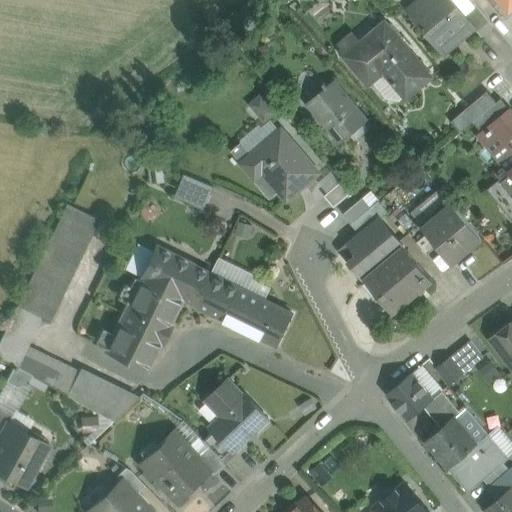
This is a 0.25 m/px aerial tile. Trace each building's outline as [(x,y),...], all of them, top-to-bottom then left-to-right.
[(465,15),(452,0),(421,0),(407,12),(442,54),(473,28),(475,27),(465,15)] [(511,0),(499,0),(509,12),(511,8),(511,0)] [(490,24),(475,6),(465,15),(475,27),(473,28),(479,34),(490,24)] [(431,77),(385,23),(344,56),(368,85),(385,71),(394,82),(391,85),(392,87),(396,84),(407,97),(431,77)] [(366,121),(333,81),(307,103),(340,143),(366,121)] [(486,93),(463,112),(472,122),(495,103),(486,93)] [(275,113),(261,97),(251,105),(265,122),(275,113)] [(495,103),(472,122),(483,135),(484,136),(487,134),(489,136),(493,133),(491,131),(494,129),(490,124),(509,109),(500,99),(495,103)] [(511,112),(509,109),(490,124),(494,129),(491,131),(493,133),(489,136),(487,134),(484,136),(483,135),(480,138),(505,167),(496,174),(500,179),(509,172),(511,176),(511,112)] [(318,173),(281,130),(252,155),(241,142),(231,151),(242,163),(270,197),(278,191),(286,200),(318,173)] [(344,180),(334,169),(318,183),(327,193),(344,180)] [(511,176),(509,172),(500,179),(499,180),(511,194),(511,198),(502,207),(511,218),(511,176)] [(213,187),(182,175),(173,198),(203,210),(213,187)] [(327,193),(324,196),(334,207),(353,191),(344,180),(327,193)] [(411,209),(419,222),(450,203),(441,189),(411,209)] [(362,198),(343,215),(351,224),(370,208),(362,198)] [(370,208),(351,224),(360,234),(360,235),(380,218),(381,219),(389,213),(379,201),(370,208)] [(481,239),(452,204),(423,227),(422,228),(437,246),(452,263),(469,249),(468,248),(479,239),(480,240),(481,239)] [(67,205),(18,307),(40,318),(40,319),(49,323),(99,220),(67,205)] [(340,250),(392,313),(432,279),(381,219),(380,218),(360,235),(360,234),(340,250)] [(437,246),(422,228),(423,227),(420,224),(409,233),(426,254),(437,246)] [(211,274),(156,247),(141,278),(181,298),(181,299),(196,306),(211,274)] [(293,314),(211,274),(196,306),(277,346),(293,314)] [(141,278),(105,351),(146,371),(181,299),(181,298),(141,278)] [(40,318),(18,307),(0,343),(0,358),(14,367),(16,368),(17,368),(27,346),(40,319),(40,318)] [(511,321),(491,337),(511,364),(511,321)] [(483,358),(470,341),(451,357),(463,374),(483,358)] [(80,372),(27,346),(17,368),(32,376),(68,396),(80,372)] [(451,357),(436,369),(449,386),(463,374),(451,357)] [(489,360),(478,371),(489,382),(500,371),(489,360)] [(16,368),(14,367),(6,381),(17,387),(28,384),(32,376),(16,368)] [(137,399),(80,372),(68,396),(100,414),(114,421),(137,399)] [(412,373),(387,395),(408,420),(424,407),(434,398),(412,373)] [(244,396),(228,379),(206,400),(222,417),(210,428),(213,432),(233,452),(234,451),(268,419),(245,395),(244,396)] [(461,413),(442,392),(434,398),(424,407),(442,428),(454,418),(455,419),(461,413)] [(12,416),(0,409),(0,434),(7,422),(8,422),(12,416)] [(442,428),(426,442),(448,468),(476,444),(455,419),(454,418),(442,428)] [(8,422),(7,422),(0,434),(0,473),(26,487),(49,445),(8,422)] [(174,431),(158,446),(162,449),(143,467),(178,504),(211,473),(213,471),(199,457),(174,431)] [(233,452),(213,432),(203,441),(209,447),(226,465),(237,454),(234,451),(233,452)] [(476,444),(448,468),(468,492),(508,458),(487,434),(476,444)] [(226,465),(209,447),(199,457),(213,471),(211,473),(214,476),(226,465)] [(144,486),(130,471),(125,468),(116,477),(120,481),(121,480),(135,494),(144,486)] [(120,481),(87,511),(151,511),(135,494),(121,480),(120,481)] [(428,511),(406,483),(374,508),(377,511),(428,511)] [(511,511),(511,486),(511,487),(484,510),(485,511),(511,511)] [(318,511),(307,499),(300,505),(297,502),(285,511),(318,511)]
